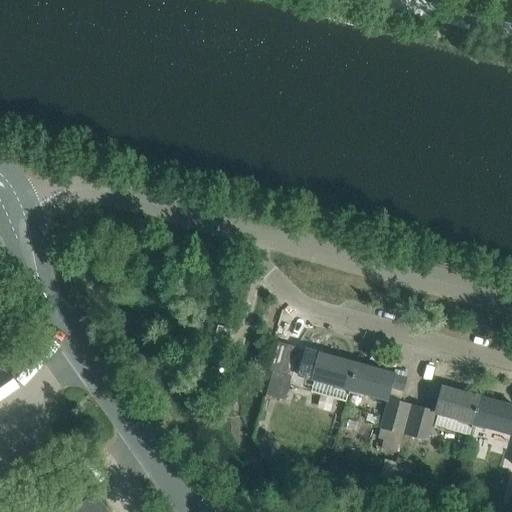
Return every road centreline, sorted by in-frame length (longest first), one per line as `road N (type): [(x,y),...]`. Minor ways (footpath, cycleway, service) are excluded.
road 1 (unclassified): [(193,511),(44,293),(14,202)]
road 2 (residential): [(267,228),(265,266),(315,312),(511,365)]
road 3 (unclassified): [(267,228),(94,182),(14,202)]
road 4 (unclassified): [(511,298),(267,228)]
